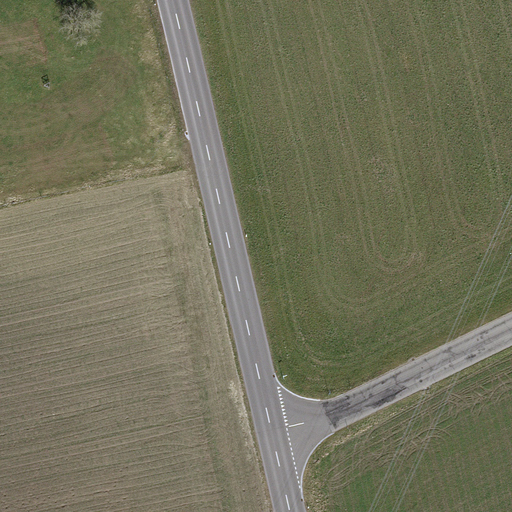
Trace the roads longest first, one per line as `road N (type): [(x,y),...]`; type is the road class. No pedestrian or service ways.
road 1 (tertiary): [(173,0),(277,444)]
road 2 (tertiary): [(277,444),(511,332)]
